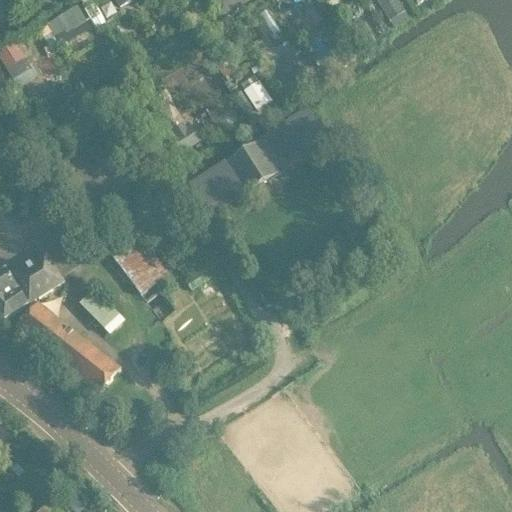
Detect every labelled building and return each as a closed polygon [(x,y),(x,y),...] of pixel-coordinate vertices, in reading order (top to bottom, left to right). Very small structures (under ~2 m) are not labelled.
[(136,0),(113,0),(119,10),(136,0)] [(389,23),(404,13),(394,0),(379,0),(376,2),(389,23)] [(0,21),(8,17),(0,3),(0,21)] [(87,26),(76,7),(46,25),(56,44),(87,26)] [(356,46),(370,37),(361,23),(347,32),(356,46)] [(323,66),(336,57),(324,37),(310,46),(323,66)] [(29,66),(15,43),(0,52),(0,62),(10,78),(29,66)] [(285,89),(302,79),(293,65),(276,76),(285,89)] [(252,106),(266,97),(259,84),(244,93),(252,106)] [(239,125),(227,105),(209,116),(221,136),(239,125)] [(314,149),(296,122),(179,197),(196,225),(314,149)] [(208,146),(195,125),(186,131),(184,126),(170,134),(186,159),(208,146)] [(93,171),(123,151),(114,136),(83,156),(93,171)] [(33,198),(22,194),(18,205),(29,209),(33,198)] [(132,224),(141,236),(151,228),(142,216),(132,224)] [(168,276),(139,238),(111,259),(140,297),(168,276)] [(34,303),(64,284),(46,256),(10,279),(6,272),(0,276),(0,318),(5,323),(28,308),(32,312),(39,307),(34,303)] [(355,269),(354,264),(351,257),(339,262),(344,273),(355,269)] [(111,336),(124,323),(94,293),(81,306),(111,336)] [(121,372),(39,307),(32,312),(15,331),(99,397),(121,372)] [(0,446),(22,470),(31,462),(0,428),(0,446)]
